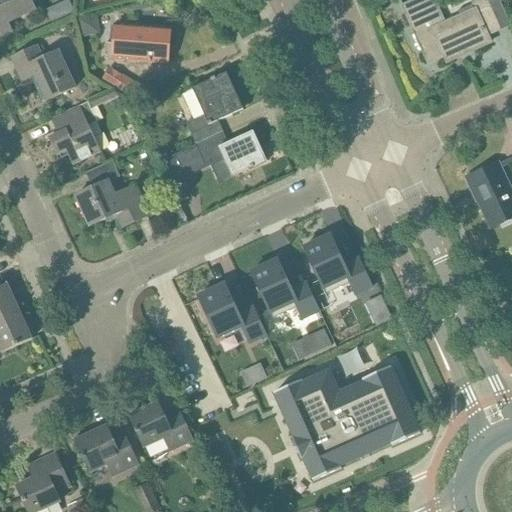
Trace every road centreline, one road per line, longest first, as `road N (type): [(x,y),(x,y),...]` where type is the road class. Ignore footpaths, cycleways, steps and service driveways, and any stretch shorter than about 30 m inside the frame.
road 1 (residential): [(79,297),(363,172)]
road 2 (tertiary): [(363,172),(488,445)]
road 3 (tertiary): [(511,410),(397,156)]
road 4 (residential): [(79,297),(102,357),(92,386),(0,427)]
road 5 (residential): [(79,297),(0,127)]
road 6 (tertiary): [(289,0),(363,172)]
road 7 (tertiary): [(397,156),(324,0)]
road 8 (residential): [(397,156),(511,100)]
